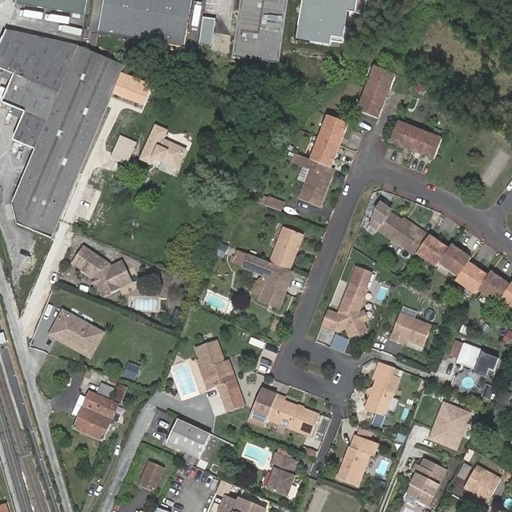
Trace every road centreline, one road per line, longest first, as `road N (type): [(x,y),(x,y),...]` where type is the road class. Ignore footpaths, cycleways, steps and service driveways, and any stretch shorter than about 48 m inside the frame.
road 1 (residential): [(71,511),(20,344),(70,226)]
road 2 (residential): [(293,342),(365,168)]
road 3 (residential): [(293,342),(355,367),(341,399),(280,373)]
road 4 (residential): [(488,228),(447,199),(365,168)]
